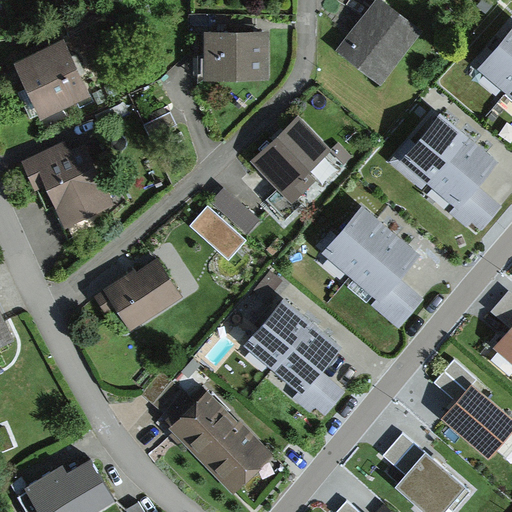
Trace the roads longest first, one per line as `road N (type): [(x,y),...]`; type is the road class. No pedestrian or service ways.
road 1 (residential): [(44,310),(288,88),(304,49),(304,0)]
road 2 (residential): [(511,234),(280,511)]
road 3 (residential): [(44,310),(138,473),(183,511)]
